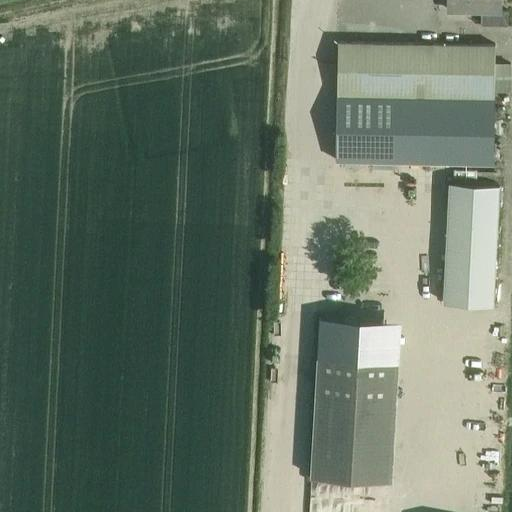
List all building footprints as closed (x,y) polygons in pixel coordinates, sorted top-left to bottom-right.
[(509,24),(509,9),(500,9),(500,0),(449,0),(449,10),(483,11),(482,24),(509,24)] [(340,42),(338,92),(495,97),(496,90),(511,90),(511,62),(496,61),(497,46),(340,42)] [(339,97),(337,159),(495,163),(496,100),(339,97)] [(497,300),(501,181),(452,179),(450,300),(497,300)] [(320,316),(311,480),(392,484),(402,320),(320,316)]
